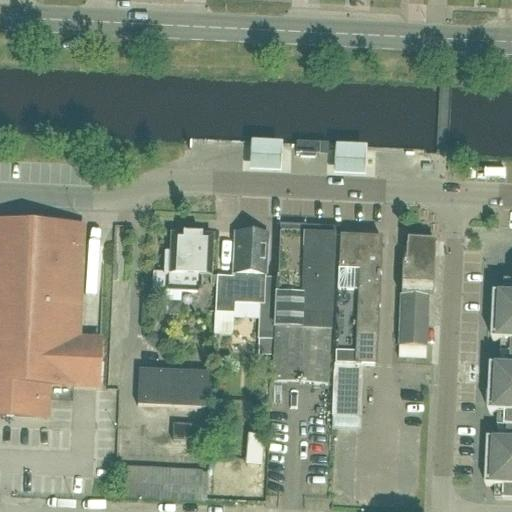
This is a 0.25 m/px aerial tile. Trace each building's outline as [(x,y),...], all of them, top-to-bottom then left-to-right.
[(281,139),(250,138),(249,167),(279,168),(281,139)] [(365,143),(335,141),(333,170),(364,172),(365,143)] [(319,153),(319,152),(319,146),(296,145),(296,156),(300,156),(300,160),(314,161),(315,153),(319,153)] [(98,389),(100,343),(78,343),(83,229),(0,225),(0,409),(47,411),(48,389),(98,391),(98,389)] [(198,237),(196,234),(196,233),(186,232),(186,234),(184,237),(182,236),(182,238),(171,237),(170,256),(165,256),(164,276),(153,276),(152,293),(197,295),(196,295),(200,296),(201,279),(210,280),(212,239),(200,238),(200,237),(198,237)] [(274,342),(276,281),(264,281),(266,237),(234,235),(232,281),(216,280),(214,316),(233,317),(233,306),(259,307),(258,342),(274,342)] [(276,281),(274,342),(272,385),(327,388),(334,240),(304,239),(304,238),(279,237),(277,281),(276,281)] [(375,370),(376,337),(380,242),(339,240),(334,337),(331,420),(330,433),(357,434),(358,421),(360,369),(375,370)] [(432,299),(435,244),(406,243),(405,266),(402,265),(400,298),(399,348),(424,349),(426,349),(427,299),(432,299)] [(511,285),(506,285),(506,298),(505,298),(496,298),(493,345),(503,345),(502,370),(492,370),(490,417),(499,417),(498,442),(488,441),(486,489),(496,489),(495,502),(511,503),(511,285)] [(423,362),(424,349),(399,348),(398,361),(423,362)] [(139,373),(138,409),(207,412),(209,376),(139,373)] [(249,418),(250,407),(231,405),(230,416),(249,418)] [(246,436),(245,466),(260,466),(260,437),(246,436)] [(201,474),(136,471),(134,502),(200,505),(201,474)]
